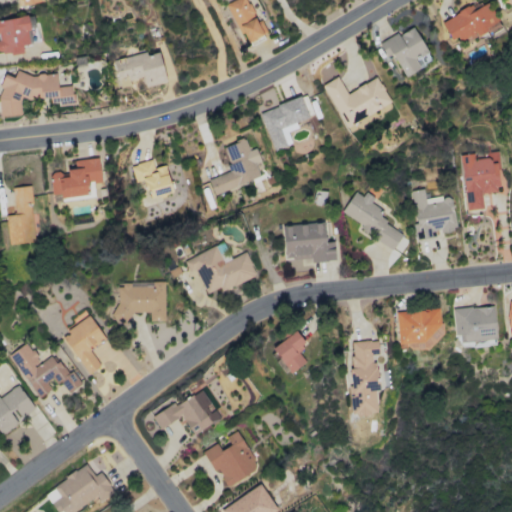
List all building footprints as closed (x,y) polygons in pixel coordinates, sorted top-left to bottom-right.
[(233,0),(226,3),(234,24),(252,16),(244,0),(233,0)] [(440,21),(452,43),(473,32),(475,35),(497,24),(487,3),(473,10),(471,5),(440,21)] [(0,54),(22,51),(21,45),(29,44),(25,16),(0,20),(0,54)] [(378,44),(385,57),(391,54),(403,77),(418,69),(414,59),(426,53),(412,26),(378,44)] [(112,60),(119,87),(130,85),(129,81),(142,78),(145,87),(165,82),(158,52),(146,55),(145,52),(112,60)] [(71,96),(70,86),(57,87),(56,74),(30,76),(16,71),(13,78),(3,75),(0,84),(0,87),(0,90),(0,114),(0,117),(20,115),(19,102),(21,97),(30,100),(32,96),(39,99),(71,96)] [(345,127),(388,103),(378,86),(372,90),(368,83),(346,94),(336,77),(322,85),(345,127)] [(272,150),(290,144),(286,131),(297,128),(295,122),(307,118),(300,97),(259,111),(272,150)] [(257,177),(254,162),(258,161),(255,150),(247,151),(244,140),(226,145),(229,155),(238,153),(244,180),(257,177)] [(465,211),(482,209),(480,194),(500,192),(495,151),(487,152),(487,158),(473,159),(472,154),(459,155),(465,211)] [(100,183),(98,158),(73,160),(74,169),(64,170),(64,172),(49,173),(52,198),(88,194),(87,184),(100,183)] [(134,183),(143,180),(148,198),(171,192),(164,165),(152,168),(150,160),(130,166),(134,183)] [(8,245),(34,242),(28,186),(11,188),(14,215),(5,216),(8,245)] [(455,229),(449,195),(424,200),(422,189),(409,191),(414,223),(413,224),(415,239),(432,237),(432,233),(455,229)] [(341,213),(361,224),(366,222),(374,227),(377,225),(380,232),(376,239),(387,244),(384,237),(393,241),(396,240),(399,235),(382,225),(384,221),(375,224),(378,218),(374,208),(369,205),(373,197),(366,193),(360,196),(353,192),(341,213)] [(283,261),(333,259),(333,242),(324,242),(323,222),(281,224),(283,261)] [(251,279),(244,255),(219,262),(215,249),(185,257),(187,265),(194,263),(196,268),(209,264),(211,273),(209,273),(211,281),(204,283),(205,285),(209,284),(211,290),(251,279)] [(163,282),(115,283),(116,321),(128,320),(128,312),(149,312),(149,321),(164,320),(163,282)] [(495,340),(494,307),(454,308),(454,342),(495,340)] [(428,343),(427,328),(438,327),(438,310),(396,311),(397,344),(428,343)] [(104,340),(88,316),(61,335),(87,372),(98,365),(88,351),(104,340)] [(295,332),(272,347),(288,373),(304,363),(297,352),(304,347),(295,332)] [(347,342),(352,416),(377,414),(373,355),(377,355),(376,340),(347,342)] [(7,355),(37,398),(56,386),(63,396),(80,384),(71,370),(64,374),(52,354),(39,363),(26,343),(7,355)] [(0,432),(1,435),(19,422),(17,420),(33,408),(17,385),(0,397),(0,432)] [(191,396),(197,410),(208,405),(201,391),(191,396)] [(202,452),(213,472),(216,470),(226,486),(257,469),(235,431),(224,437),(229,445),(220,451),(216,444),(202,452)] [(59,511),(70,511),(101,490),(84,465),(45,493),(59,511)] [(272,511),(276,510),(259,484),(221,509),(222,511),(272,511)]
